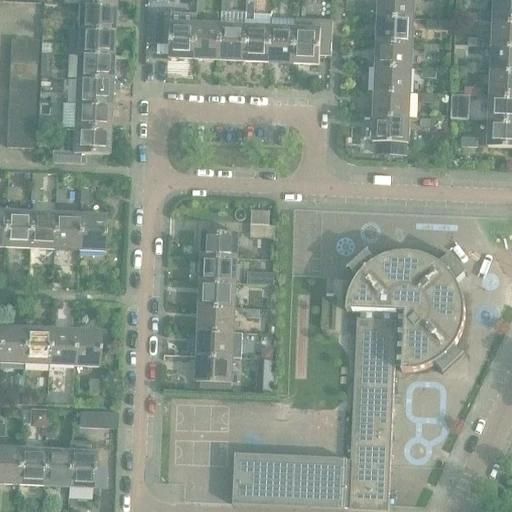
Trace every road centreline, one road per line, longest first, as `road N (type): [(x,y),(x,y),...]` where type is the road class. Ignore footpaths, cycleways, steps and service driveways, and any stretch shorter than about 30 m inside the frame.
road 1 (residential): [(140,511),(153,183)]
road 2 (residential): [(153,183),(156,110),(316,118),(312,189)]
road 3 (residential): [(312,189),(511,199)]
road 4 (residential): [(153,183),(312,189)]
road 5 (residential): [(457,511),(511,389)]
road 6 (unknown): [(316,118),(331,94),(355,0)]
